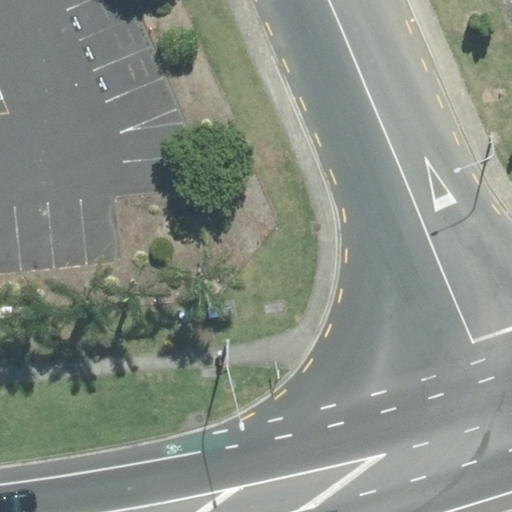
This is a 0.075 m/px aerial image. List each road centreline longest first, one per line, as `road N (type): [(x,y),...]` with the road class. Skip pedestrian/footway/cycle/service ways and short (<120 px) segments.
road 1 (unclassified): [(318,0),(472,337),(504,435)]
road 2 (secondary): [(202,511),(504,435)]
